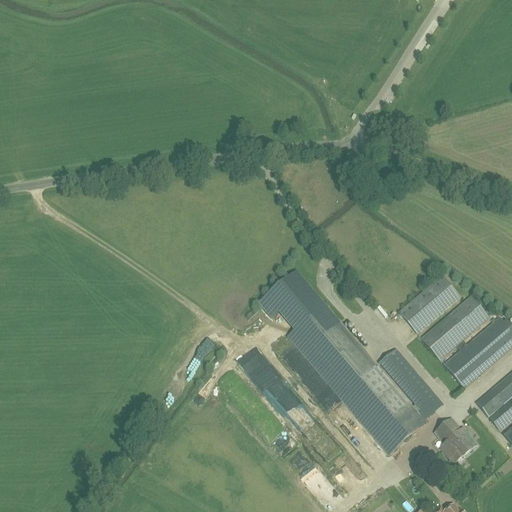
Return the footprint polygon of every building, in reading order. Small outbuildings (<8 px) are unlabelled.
[(289,337),(305,356),(341,324),(297,272),(258,306),(271,322),(278,316),(293,334),(289,337)] [(442,277),(399,314),(418,336),(460,299),(442,277)] [(472,298),(422,340),(440,362),(490,320),(472,298)] [(511,333),(500,319),(443,366),(464,390),(511,349),(511,333)] [(341,324),(305,356),(341,398),(377,367),(341,324)] [(418,404),(413,408),(424,422),(443,406),(396,350),(383,362),(418,404)] [(377,367),(341,398),(390,456),(427,425),(424,422),(413,408),(377,367)] [(511,374),(491,392),(511,416),(511,374)] [(500,433),(511,422),(511,416),(491,392),(476,405),(500,433)] [(222,397),(214,402),(221,413),(229,408),(222,397)] [(270,435),(277,428),(253,402),(253,401),(250,397),(242,405),(270,435)] [(239,417),(232,421),(239,434),(247,429),(239,417)] [(454,466),(478,446),(463,429),(461,430),(452,419),(435,434),(445,446),(441,450),(454,466)] [(312,489),(324,479),(315,467),(303,476),(312,489)]
